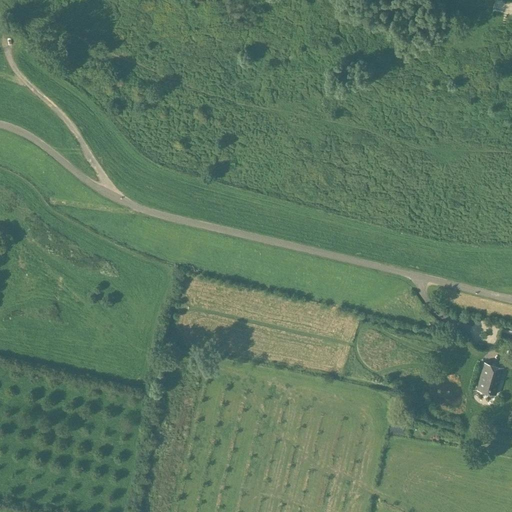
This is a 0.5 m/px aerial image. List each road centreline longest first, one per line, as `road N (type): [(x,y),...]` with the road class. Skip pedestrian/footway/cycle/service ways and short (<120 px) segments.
road 1 (unclassified): [(511,300),(139,209),(0,123)]
road 2 (track): [(116,198),(66,120),(17,73),(0,31)]
